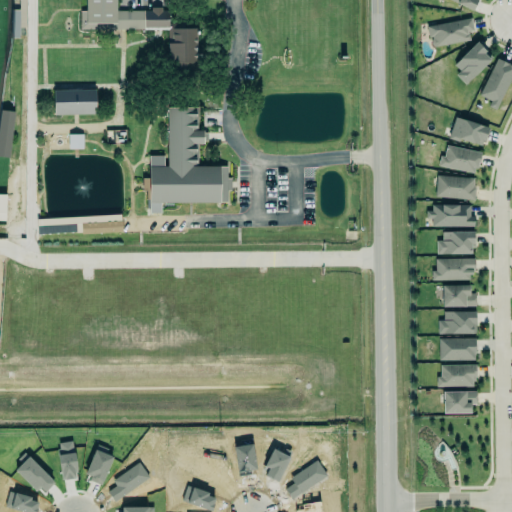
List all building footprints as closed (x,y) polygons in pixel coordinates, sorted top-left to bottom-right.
[(114,11),(114,0),(82,0),(82,30),(167,29),(166,11),(114,11)] [(449,0),(473,10),(477,0),(449,0)] [(468,32),(473,31),(471,18),(427,27),(432,48),(469,40),(468,32)] [(194,29),(170,29),(170,69),(194,69),(194,29)] [(467,83),(491,58),(475,43),(451,68),(467,83)] [(511,64),(496,57),(478,93),(489,99),(486,105),(494,109),(511,72),(511,64)] [(53,115),(95,114),(95,89),(53,90),(53,115)] [(165,106),(195,106),(195,129),(201,129),(201,131),(205,132),(205,140),(201,140),(201,142),(195,142),(195,164),(224,165),(225,176),(229,177),(228,189),(224,189),(224,201),(158,201),(158,211),(146,211),(147,154),(161,154),(161,164),(165,164),(165,106)] [(15,112),(0,110),(0,111),(0,156),(8,158),(15,112)] [(488,127),(454,117),(448,137),(482,148),(488,127)] [(82,148),(82,134),(68,135),(68,149),(82,148)] [(445,144),(480,152),(477,166),(473,165),(472,172),(436,165),(438,155),(442,156),(445,144)] [(435,173),(471,176),(471,185),(473,186),(472,198),(433,195),(435,173)] [(473,226),(473,217),(469,217),(470,205),(428,205),(428,219),(431,219),(431,226),(473,226)] [(81,234),(121,232),(120,215),(81,217),(81,234)] [(473,254),(472,231),(441,232),(441,240),(436,240),(436,254),(473,254)] [(432,257),(473,256),(473,269),(470,269),(470,273),(467,273),(467,278),(428,279),(428,268),(432,268),(432,257)] [(441,307),(475,307),(475,294),(469,294),(469,285),(435,286),(435,297),(441,297),(441,307)] [(475,311),(443,312),(443,321),(437,321),(438,334),(475,334),(475,311)] [(436,337),(473,336),(473,350),(473,351),(473,354),(472,354),(472,358),(437,359),(436,337)] [(439,364),(473,364),(473,376),(472,376),(472,380),(470,380),(470,385),(464,385),(464,384),(441,385),(434,385),(434,375),(439,375),(439,364)] [(442,413),(470,413),(470,404),(476,404),(476,391),(442,392),(442,413)]
